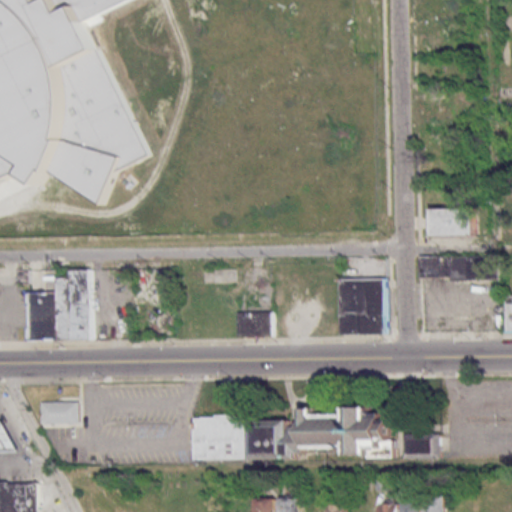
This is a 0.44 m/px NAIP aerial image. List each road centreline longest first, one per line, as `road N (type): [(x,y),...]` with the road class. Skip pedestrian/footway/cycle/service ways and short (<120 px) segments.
road 1 (secondary): [(511,357),(0,366)]
road 2 (residential): [(402,247),(0,255)]
road 3 (residential): [(405,359),(397,0)]
